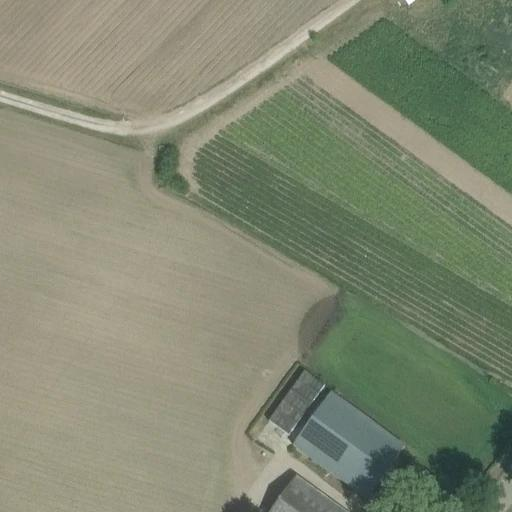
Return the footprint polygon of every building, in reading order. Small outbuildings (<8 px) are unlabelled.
[(409,0),(417,11),(434,0),(409,0)] [(304,373),(268,423),(287,437),(324,387),(304,373)] [(404,448),(388,436),(330,395),(292,447),(350,489),(367,501),(404,448)] [(488,398),(479,413),(492,422),(502,407),(488,398)] [(341,511),(336,508),(296,479),(271,511),(341,511)]
